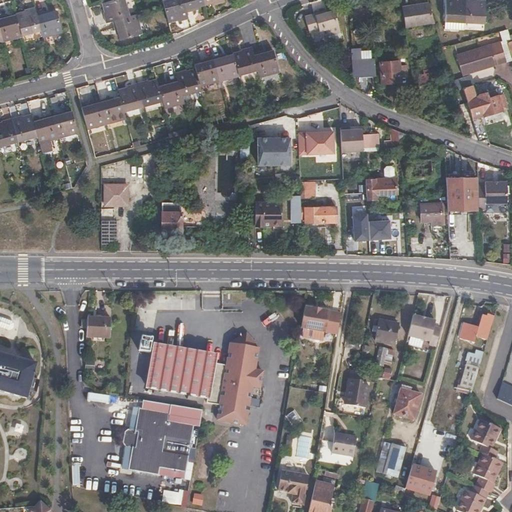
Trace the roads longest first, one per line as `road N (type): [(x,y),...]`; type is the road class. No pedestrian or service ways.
road 1 (secondary): [(0,267),(427,272),(511,285)]
road 2 (residential): [(511,159),(347,95),(266,3)]
road 3 (residential): [(96,71),(266,3)]
road 4 (unknown): [(458,277),(414,446)]
